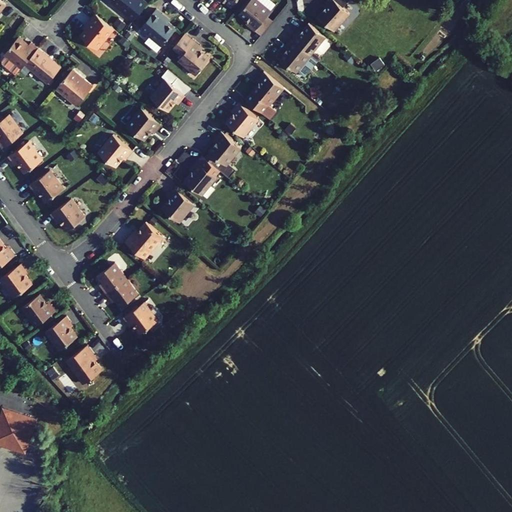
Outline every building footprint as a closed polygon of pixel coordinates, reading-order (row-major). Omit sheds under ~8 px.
[(112,0),(110,3),(133,22),(147,4),(140,0),(112,0)] [(249,24),(255,29),(256,29),(268,14),(272,9),(260,0),(249,0),(240,12),(251,22),(249,24)] [(315,17),(331,32),(345,17),(326,0),(325,0),(323,3),(325,6),(315,17)] [(326,0),(345,17),(347,15),(339,8),(330,0),(326,0)] [(162,16),(155,10),(139,30),(149,38),(161,47),(175,30),(161,18),(162,16)] [(82,33),(98,46),(113,28),(95,14),(86,25),(87,26),(82,33)] [(256,29),(261,33),(273,18),(268,14),(256,29)] [(294,33),(289,39),(309,56),(323,38),(306,24),(296,36),(294,33)] [(96,49),(98,46),(82,33),(80,36),(96,49)] [(181,57),(177,62),(195,77),(209,60),(198,50),(200,47),(184,34),(171,49),(181,57)] [(22,69),(25,65),(38,48),(31,43),(29,45),(19,37),(4,55),(6,56),(22,69)] [(161,47),(149,38),(144,43),(156,53),(161,47)] [(296,71),(309,56),(289,39),(284,45),(287,47),(277,59),(294,73),(296,71)] [(61,67),(38,48),(25,65),(48,84),(61,67)] [(22,69),(6,56),(3,61),(3,64),(17,75),(22,69)] [(315,61),(309,56),(296,71),(303,77),(315,61)] [(381,65),(376,59),(369,65),(373,71),(381,65)] [(86,79),(73,69),(58,89),(69,98),(67,99),(77,107),(96,84),(87,77),(86,79)] [(282,89),(262,72),(257,78),(259,81),(244,99),(266,118),(272,110),(267,106),(282,89)] [(153,93),(170,108),(177,100),(179,102),(184,96),(164,79),(153,93)] [(150,97),(167,112),(170,108),(153,93),(150,97)] [(241,137),(256,119),(236,103),(231,109),(234,111),(224,123),(241,137)] [(155,131),(160,125),(140,109),(125,127),(143,141),(152,129),(155,131)] [(8,113),(0,118),(0,146),(1,147),(22,132),(8,113)] [(230,159),(239,148),(220,131),(214,138),(217,140),(213,145),(230,159)] [(127,158),(132,152),(112,135),(97,153),(114,167),(124,156),(127,158)] [(27,140),(6,155),(11,162),(14,160),(23,172),(41,159),(27,140)] [(224,166),(230,159),(213,145),(207,152),(208,152),(203,158),(211,164),(216,158),(224,166)] [(200,195),(215,177),(195,161),(190,167),(193,169),(183,181),(184,181),(200,195)] [(49,170),(28,185),(33,192),(36,189),(45,202),(63,189),(49,170)] [(193,204),(173,187),(168,194),(171,196),(161,208),(178,222),(193,204)] [(70,199),(49,214),(54,221),(57,218),(66,231),(84,218),(70,199)] [(133,233),(124,243),(144,260),(163,238),(146,224),(136,235),(133,233)] [(0,242),(0,264),(14,255),(9,249),(6,251),(0,242)] [(20,263),(0,277),(0,280),(12,297),(30,284),(21,272),(24,270),(20,263)] [(105,295),(126,280),(114,264),(96,277),(103,287),(100,289),(105,295)] [(137,296),(126,280),(105,295),(109,301),(112,299),(119,309),(137,296)] [(47,308),(38,295),(20,308),(34,327),(55,312),(50,306),(47,308)] [(157,323),(143,304),(122,319),(127,326),(130,324),(139,336),(157,323)] [(65,317),(44,332),(57,351),(75,338),(66,326),(69,324),(65,317)] [(94,357),(86,346),(65,361),(82,385),(100,372),(91,360),(94,357)] [(0,404),(0,441),(24,447),(25,442),(33,414),(30,413),(0,404)]
